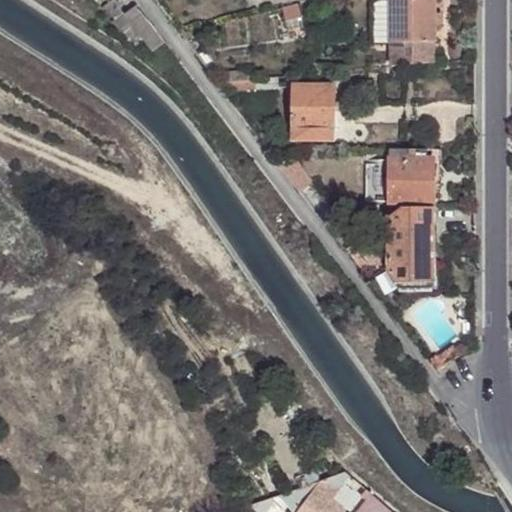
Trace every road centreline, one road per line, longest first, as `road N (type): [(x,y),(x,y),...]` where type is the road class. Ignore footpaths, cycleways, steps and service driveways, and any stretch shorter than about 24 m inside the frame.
road 1 (residential): [(491,442),(457,414),(141,0)]
road 2 (residential): [(491,442),(493,0)]
road 3 (track): [(0,130),(182,216),(231,276)]
